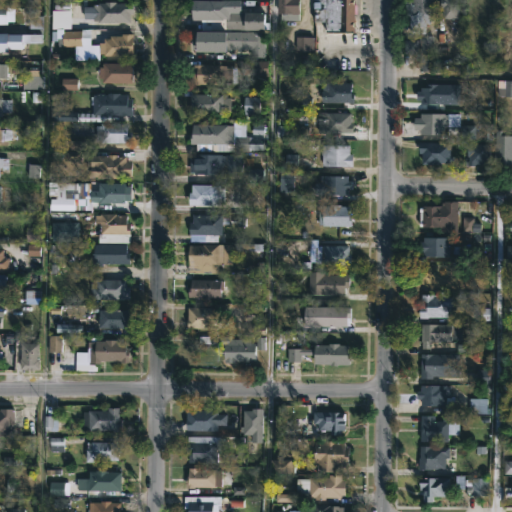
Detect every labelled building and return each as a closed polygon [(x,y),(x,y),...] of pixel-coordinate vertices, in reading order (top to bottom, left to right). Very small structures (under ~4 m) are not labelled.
[(224,0),(239,1),(239,13),(262,13),(262,30),(224,30),(224,21),(190,20),(190,9),(194,9),(194,1),(224,0)] [(298,0),(298,20),(276,20),(276,0),(298,0)] [(354,0),(354,33),(324,33),(324,22),(312,22),(312,0),(354,0)] [(431,0),(431,1),(432,1),(431,21),(430,21),(430,23),(425,23),(424,34),(411,34),(411,31),(409,31),(409,16),(411,16),(411,0),(431,0)] [(456,0),(456,19),(439,19),(439,0),(456,0)] [(493,0),(493,4),(487,4),(487,6),(478,6),(478,9),(467,9),(467,0),(493,0)] [(114,2),(132,3),(131,14),(129,14),(129,22),(90,22),(90,19),(81,19),(82,6),(91,6),(91,4),(103,3),(103,2),(114,2)] [(0,4),(0,25),(10,26),(10,5),(0,4)] [(224,49),(224,53),(194,53),(194,50),(190,50),(190,34),(234,32),(234,43),(231,43),(231,49),(224,49)] [(0,55),(0,34),(41,34),(41,44),(20,44),(20,51),(5,50),(5,55),(0,55)] [(131,47),(131,56),(98,56),(98,58),(92,58),(92,51),(97,51),(97,46),(102,46),(102,39),(108,39),(108,36),(132,34),(131,47)] [(132,64),(131,84),(101,84),(101,79),(97,79),(97,67),(101,68),(101,63),(132,64)] [(220,65),(232,66),(232,85),(190,85),(191,65),(220,65)] [(350,83),(350,94),(352,94),(352,103),(329,103),(329,107),(320,107),(321,84),(350,83)] [(443,86),(444,105),(419,104),(419,102),(415,101),(415,92),(419,92),(419,88),(424,88),(424,84),(443,86)] [(118,94),(118,95),(126,95),(126,99),(130,99),(130,116),(100,117),(100,116),(90,115),(89,97),(91,97),(91,95),(96,95),(96,94),(103,94),(103,95),(105,95),(105,94),(118,94)] [(226,95),(226,98),(229,98),(229,113),(221,113),(221,116),(189,116),(189,95),(226,95)] [(246,116),(261,116),(261,98),(246,98),(246,116)] [(0,100),(10,100),(10,113),(0,113),(0,100)] [(350,113),(350,124),(352,124),(352,134),(317,134),(317,113),(350,113)] [(459,115),(459,125),(475,125),(475,140),(446,139),(446,127),(444,127),(443,135),(419,134),(419,130),(411,130),(412,118),(418,118),(418,114),(459,115)] [(307,123),(307,133),(305,133),(305,138),(281,138),(281,125),(291,126),(291,123),(307,123)] [(126,124),(126,132),(130,132),(130,144),(99,143),(99,141),(94,141),(93,127),(99,126),(99,124),(126,124)] [(10,125),(11,141),(6,140),(6,146),(0,145),(0,130),(2,130),(2,125),(10,125)] [(226,145),(189,145),(189,133),(190,133),(191,125),(232,126),(232,145),(226,145)] [(507,128),(507,136),(511,136),(511,166),(493,165),(493,136),(496,136),(497,127),(507,128)] [(262,139),(261,151),(235,152),(235,137),(262,139)] [(452,157),(452,162),(449,162),(449,164),(440,164),(440,166),(420,165),(421,155),(418,155),(418,143),(449,144),(449,157),(452,157)] [(488,145),(488,166),(467,166),(466,144),(488,145)] [(349,146),(348,155),(351,155),(351,167),(321,167),(321,155),(320,155),(321,145),(349,146)] [(125,156),(125,162),(130,162),(129,177),(122,177),(122,179),(88,178),(88,156),(106,157),(106,155),(125,156)] [(220,173),(220,176),(192,175),(192,174),(187,173),(188,156),(240,156),(239,173),(220,173)] [(347,174),(347,178),(350,178),(350,188),(347,188),(347,194),(316,194),(316,198),(309,198),(309,186),(319,186),(319,174),(347,174)] [(124,184),(124,186),(129,186),(129,200),(123,200),(123,202),(87,202),(87,191),(96,191),(96,183),(124,184)] [(218,186),(218,189),(223,189),(223,203),(218,203),(218,205),(187,204),(187,194),(189,194),(189,185),(218,186)] [(456,200),(457,231),(442,231),(442,227),(419,227),(419,205),(440,205),(440,203),(443,203),(443,200),(456,200)] [(340,203),(340,205),(349,205),(351,225),(318,225),(318,222),(314,222),(314,208),(316,208),(316,206),(329,206),(329,204),(340,203)] [(115,213),(125,214),(125,222),(129,223),(129,236),(121,236),(121,234),(98,233),(99,223),(94,223),(94,214),(98,214),(98,212),(115,213)] [(221,214),(221,215),(227,215),(227,224),(221,224),(221,234),(213,234),(213,241),(188,241),(188,223),(191,223),(191,213),(221,214)] [(449,236),(449,256),(422,255),(422,251),(419,251),(419,241),(422,241),(422,236),(449,236)] [(317,238),(317,245),(347,245),(348,253),(350,253),(350,265),(322,265),(316,264),(316,261),(309,261),(309,238),(317,238)] [(125,251),(128,251),(128,263),(92,263),(93,243),(125,243),(125,251)] [(218,243),(220,244),(220,254),(223,254),(223,264),(209,264),(209,273),(187,273),(187,253),(189,253),(189,245),(218,243)] [(0,250),(0,269),(11,270),(11,250),(0,250)] [(452,283),(420,283),(420,264),(452,264),(452,283)] [(323,270),(323,274),(345,274),(345,278),(349,278),(349,290),(344,290),(344,294),(308,294),(308,270),(323,270)] [(125,279),(125,287),(128,287),(128,298),(90,298),(89,280),(94,280),(94,278),(125,279)] [(220,279),(222,280),(222,289),(220,289),(220,297),(190,297),(190,279),(220,279)] [(431,293),(431,296),(463,297),(462,306),(458,306),(458,317),(418,318),(418,305),(420,305),(420,293),(431,293)] [(346,321),(346,325),(321,325),(321,324),(308,323),(308,317),(312,317),(312,307),(321,308),(321,306),(346,306),(346,321)] [(212,328),(186,328),(186,307),(217,307),(216,323),(212,323),(212,328)] [(128,327),(114,328),(97,327),(97,309),(128,309),(128,327)] [(430,341),(430,349),(420,349),(420,322),(451,323),(451,341),(430,341)] [(228,336),(228,338),(249,338),(249,342),(254,342),(254,360),(233,360),(233,362),(223,362),(223,344),(197,343),(197,335),(228,336)] [(115,339),(115,340),(125,340),(125,347),(128,347),(128,362),(99,360),(99,362),(88,362),(88,364),(74,364),(74,351),(85,351),(85,347),(89,347),(89,345),(93,345),(93,340),(115,339)] [(37,342),(38,369),(19,369),(19,342),(37,342)] [(338,343),(338,344),(347,344),(346,352),(349,352),(349,364),(313,363),(313,354),(300,354),(300,361),(286,361),(287,347),(313,348),(313,343),(338,343)] [(432,379),(419,379),(420,353),(456,354),(456,365),(449,365),(449,376),(432,375),(432,379)] [(445,384),(445,386),(450,386),(450,396),(453,396),(453,405),(420,404),(420,398),(416,398),(416,390),(419,390),(420,384),(445,384)] [(118,407),(118,417),(120,417),(120,431),(111,431),(111,429),(81,429),(82,411),(87,411),(87,410),(106,410),(106,407),(118,407)] [(262,408),(261,442),(250,442),(250,434),(242,434),(242,410),(250,410),(250,408),(262,408)] [(218,423),(218,428),(216,428),(216,430),(184,430),(185,409),(216,410),(216,423),(218,423)] [(0,410),(0,436),(15,436),(15,411),(0,410)] [(339,411),(339,413),(343,413),(342,433),(340,433),(340,434),(329,434),(329,430),(316,430),(316,423),(312,423),(312,411),(339,411)] [(433,420),(441,420),(441,418),(447,418),(447,421),(458,422),(458,434),(447,433),(447,441),(419,440),(419,414),(434,415),(433,420)] [(120,442),(120,452),(117,452),(117,460),(95,459),(95,461),(84,461),(86,441),(120,442)] [(344,444),(344,446),(348,446),(348,466),(332,466),(332,471),(318,471),(319,463),(313,463),(313,441),(344,441),(344,444)] [(193,442),(215,443),(215,448),(218,448),(218,452),(216,452),(216,462),(187,461),(188,454),(185,454),(185,442),(193,442)] [(431,445),(448,446),(448,455),(445,455),(445,469),(417,470),(418,445),(431,445)] [(281,458),(290,459),(290,461),(293,461),(293,472),(269,473),(269,459),(281,458)] [(221,470),(220,487),(193,486),(192,489),(185,488),(187,467),(221,470)] [(120,471),(119,490),(87,489),(87,493),(76,493),(76,478),(87,478),(87,471),(94,471),(94,469),(120,471)] [(340,474),(340,480),(344,480),(344,495),(340,494),(340,497),(313,499),(313,493),(298,492),(298,481),(308,481),(308,477),(328,477),(328,474),(340,474)] [(445,488),(445,496),(432,496),(432,501),(422,501),(422,490),(417,490),(418,477),(448,477),(448,488),(445,488)] [(220,496),(220,497),(227,497),(227,504),(211,505),(213,508),(211,508),(211,511),(184,511),(184,510),(186,510),(186,508),(183,508),(183,496),(220,496)] [(109,500),(119,502),(119,511),(87,511),(87,502),(109,500)]
